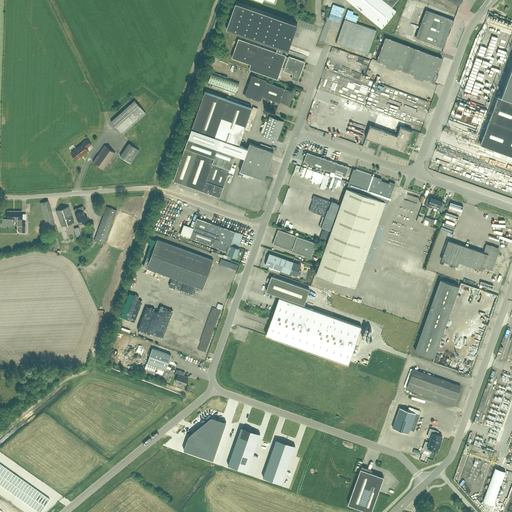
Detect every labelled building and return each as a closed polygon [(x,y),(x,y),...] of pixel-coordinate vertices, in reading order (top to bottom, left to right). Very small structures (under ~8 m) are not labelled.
[(397,0),(347,0),(381,28),(396,10),(392,7),(397,0)] [(276,51),(281,53),(283,49),(288,50),(297,24),(235,2),(226,28),(278,47),(276,51)] [(454,20),(426,9),(415,37),(443,48),(454,20)] [(376,30),(344,19),(336,43),(368,54),(376,30)] [(442,58),(385,37),(376,61),(433,82),(442,58)] [(276,51),(238,38),(231,57),(250,64),(249,69),(277,79),(281,67),(284,68),(283,71),(293,74),(291,78),(298,81),(305,62),(289,56),(288,57),(285,56),(286,55),(281,53),(276,51)] [(511,64),(500,96),(498,95),(480,143),(511,155),(511,64)] [(239,82),(212,72),(208,82),(235,92),(239,82)] [(266,80),(252,74),(244,95),(259,100),(260,96),(280,102),(289,105),(294,92),(284,89),(285,88),(266,81),(266,80)] [(248,148),(239,144),(252,108),(205,91),(188,137),(173,180),(185,184),(202,190),(219,196),(228,172),(229,172),(231,166),(235,154),(244,157),(240,171),(264,179),(273,151),(249,143),(248,148)] [(146,113),(134,100),(111,121),(123,134),(146,113)] [(284,121),(269,116),(267,122),(265,121),(261,132),(263,133),(262,135),(277,140),(284,121)] [(397,135),(370,125),(365,138),(380,143),(379,145),(381,145),(382,144),(392,147),(405,152),(406,148),(408,148),(409,145),(407,145),(412,130),(400,126),(397,135)] [(91,144),(87,139),(82,143),(71,152),(76,159),(88,150),(86,148),(91,144)] [(139,151),(128,143),(120,155),(130,163),(139,151)] [(115,153),(104,145),(92,162),(103,169),(115,153)] [(330,171),(333,161),(320,157),(307,153),(306,157),(305,157),(303,161),(330,171)] [(333,161),(330,171),(345,176),(348,167),(333,161)] [(381,178),(353,168),(316,273),(350,285),(380,200),(388,203),(395,183),(389,181),(389,183),(381,180),(381,178)] [(298,206),(302,193),(293,190),(291,197),(293,197),(291,204),(298,206)] [(244,204),(243,207),(258,212),(262,198),(249,194),(248,198),(242,197),(240,203),(244,204)] [(430,206),(433,207),(437,198),(431,196),(430,198),(427,197),(424,206),(429,207),(430,206)] [(443,200),(437,198),(433,207),(437,209),(437,210),(442,212),(445,203),(442,202),(443,200)] [(48,200),(40,202),(46,226),(53,224),(49,209),(50,209),(48,200)] [(73,222),(68,206),(56,210),(61,226),(73,222)] [(83,210),(82,206),(73,209),(75,213),(74,213),(77,221),(79,225),(88,222),(86,215),(84,216),(82,210),(83,210)] [(117,210),(107,206),(94,240),(105,244),(117,210)] [(21,211),(6,211),(6,219),(12,219),(12,221),(16,221),(16,226),(24,226),(24,220),(26,220),(26,214),(21,214),(21,211)] [(190,237),(228,251),(227,254),(236,257),(239,248),(238,247),(242,234),(235,231),(197,218),(193,228),(184,224),(180,234),(190,237)] [(315,242),(278,229),(272,244),(310,257),(315,242)] [(213,260),(157,239),(146,268),(203,288),(213,260)] [(484,252),(448,240),(441,260),(457,266),(458,262),(482,270),(484,266),(492,269),(499,249),(486,244),(484,252)] [(293,262),(269,253),(265,265),(297,276),(297,275),(300,276),(302,270),(299,269),(301,264),(293,262)] [(309,289),(271,275),(266,291),(304,305),(309,289)] [(459,286),(440,279),(415,351),(434,357),(459,286)] [(323,297),(330,299),(333,294),(326,291),(323,297)] [(133,296),(124,325),(156,335),(159,323),(166,299),(152,295),(149,305),(144,304),(145,300),(133,296)] [(361,327),(303,306),(279,297),(266,335),(348,364),(349,361),(361,327)] [(170,325),(178,308),(174,306),(166,323),(170,325)] [(194,343),(200,321),(194,319),(197,311),(188,309),(183,327),(175,325),(172,337),(183,340),(182,342),(188,344),(188,343),(190,343),(190,342),(194,343)] [(171,355),(152,348),(147,362),(166,369),(171,355)] [(156,366),(147,363),(145,368),(154,371),(156,366)] [(183,372),(177,369),(174,375),(177,376),(175,381),(185,385),(188,377),(182,375),(183,372)] [(461,386),(413,369),(406,389),(454,405),(461,386)] [(419,414),(399,407),(392,427),(408,433),(410,429),(414,430),(419,414)] [(205,422),(202,429),(212,432),(213,428),(217,418),(211,416),(205,422)] [(217,418),(213,428),(223,431),(226,421),(217,418)] [(241,426),(236,440),(246,444),(251,430),(241,426)] [(198,427),(194,437),(208,442),(210,437),(212,432),(202,429),(198,427)] [(214,430),(212,432),(221,436),(223,431),(213,428),(214,430)] [(430,440),(440,444),(441,440),(442,436),(435,434),(436,430),(430,428),(427,435),(431,436),(430,440)] [(251,430),(246,444),(255,447),(260,433),(251,430)] [(212,432),(210,437),(220,440),(221,436),(212,432)] [(188,435),(184,449),(203,456),(205,451),(207,446),(208,442),(194,437),(188,435)] [(210,437),(208,442),(218,445),(220,440),(210,437)] [(276,439),(272,452),(281,455),(286,442),(276,439)] [(236,440),(235,445),(244,449),(246,444),(236,440)] [(440,444),(430,440),(428,443),(425,442),(422,449),(428,451),(430,448),(437,451),(438,447),(439,447),(440,444)] [(208,442),(207,446),(216,450),(218,445),(208,442)] [(246,444),(244,449),(254,452),(255,447),(246,444)] [(290,444),(287,453),(292,455),(295,445),(290,444)] [(207,446),(205,451),(215,455),(216,450),(207,446)] [(309,448),(306,458),(325,465),(328,455),(309,448)] [(233,450),(230,457),(240,460),(243,453),(233,450)] [(205,451),(203,456),(213,459),(215,455),(205,451)] [(272,452),(270,456),(279,460),(281,456),(281,455),(272,452)] [(282,452),(281,456),(290,460),(292,455),(282,452)] [(243,453),(240,460),(250,464),(252,457),(243,453)] [(270,456),(263,477),(272,480),(276,470),(277,466),(279,461),(279,460),(270,456)] [(279,460),(279,461),(289,464),(290,460),(281,456),(279,460)] [(230,457),(228,464),(238,468),(240,460),(230,457)] [(335,457),(331,467),(350,473),(354,464),(335,457)] [(240,460),(238,468),(247,471),(250,464),(240,460)] [(279,461),(277,466),(287,469),(289,464),(279,461)] [(304,463),(295,488),(315,495),(323,470),(304,463)] [(277,466),(276,470),(285,474),(287,469),(277,466)] [(7,469),(2,476),(3,476),(5,478),(10,471),(7,469)] [(371,511),(384,477),(361,469),(348,504),(370,511),(371,511)] [(276,470),(272,480),(282,483),(285,474),(276,470)] [(10,471),(5,478),(7,480),(8,480),(13,473),(10,471)] [(333,474),(330,483),(345,488),(348,479),(333,474)] [(492,477),(483,500),(493,504),(502,481),(492,477)] [(328,489),(325,498),(340,504),(343,494),(328,489)]
